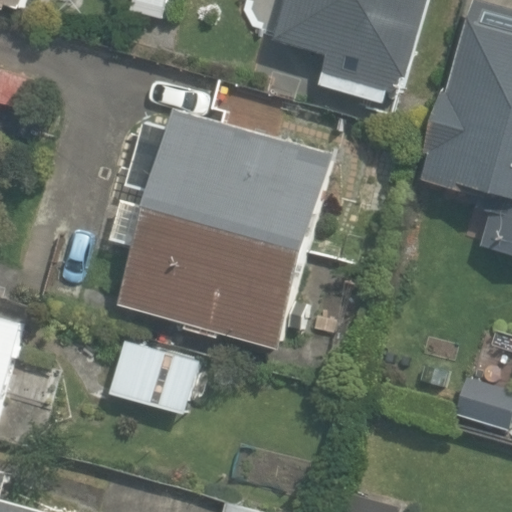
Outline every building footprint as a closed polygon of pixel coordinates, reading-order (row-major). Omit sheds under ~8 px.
[(0,0),(0,7),(16,12),(18,6),(28,9),(30,0),(0,0)] [(139,0),(137,10),(169,19),(173,0),(139,0)] [(409,91),(435,0),(293,0),(282,41),(332,56),(323,85),(391,104),(396,87),(409,91)] [(511,8),(482,0),(478,0),(453,94),(446,92),(429,152),(436,154),(428,180),(499,199),(486,246),(511,253),(511,8)] [(0,99),(37,111),(46,79),(4,67),(6,62),(0,60),(0,99)] [(339,154),(176,109),(170,132),(148,126),(131,187),(152,192),(147,210),(127,205),(116,246),(139,252),(124,307),(284,350),(289,329),(314,336),(323,303),(301,297),(339,154)] [(363,260),(389,268),(397,245),(371,236),(363,260)] [(0,422),(7,425),(33,325),(0,316),(0,422)] [(123,390),(147,398),(149,392),(153,393),(155,388),(170,392),(180,358),(137,345),(123,390)] [(456,406),(511,421),(511,383),(466,371),(456,406)] [(0,511),(57,511),(10,499),(17,473),(0,468),(0,511)] [(352,511),(404,511),(408,500),(359,487),(352,511)]
